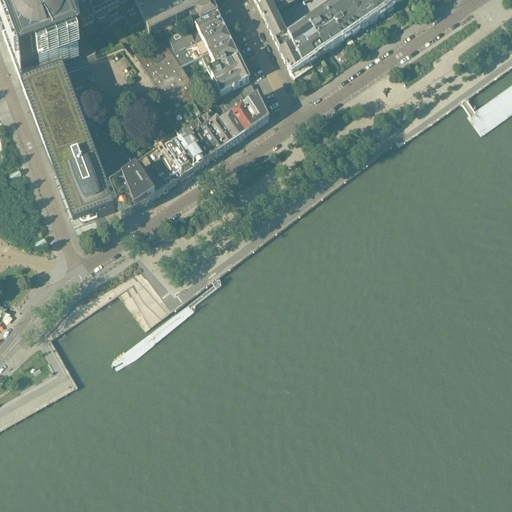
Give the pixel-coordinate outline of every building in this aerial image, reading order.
[(43,0),(0,16),(0,31),(9,57),(17,78),(43,146),(45,151),(54,177),(53,177),(76,238),(118,223),(114,212),(117,211),(115,207),(116,207),(121,205),(116,192),(110,194),(110,193),(109,193),(63,70),(60,62),(78,56),(56,0),(43,0)] [(77,8),(86,4),(83,0),(67,0),(82,29),(95,23),(88,8),(81,11),(80,9),(78,10),(77,8)] [(105,20),(105,19),(105,18),(120,11),(114,0),(83,0),(86,4),(93,0),(94,0),(97,3),(88,8),(95,23),(98,21),(99,22),(100,23),(101,23),(102,23),(103,23),(104,22),(105,21),(105,20)] [(134,6),(130,0),(114,0),(120,11),(122,15),(118,16),(121,23),(125,22),(131,33),(144,27),(134,6)] [(150,38),(157,35),(190,19),(195,30),(217,18),(212,8),(208,0),(130,0),(134,6),(144,27),(150,38)] [(252,0),(265,25),(277,19),(275,15),(304,0),(252,0)] [(363,0),(346,0),(341,3),(360,30),(377,18),(363,0)] [(389,0),(363,0),(377,18),(394,7),(389,0)] [(341,3),(324,15),(342,42),(360,30),(341,3)] [(306,27),(307,27),(311,34),(321,49),(321,53),(323,55),(342,42),(324,15),(306,27)] [(202,44),(224,33),(217,18),(195,30),(169,42),(176,56),(188,50),(192,48),(202,44)] [(302,70),(288,40),(277,19),(265,25),(289,74),(288,74),(289,75),(290,78),(302,70)] [(307,27),(303,30),(288,40),(302,70),(323,55),(321,53),(321,49),(311,34),(307,27)] [(237,60),(224,33),(202,44),(188,50),(176,56),(173,58),(190,84),(209,74),(237,60)] [(157,35),(150,38),(155,49),(162,46),(157,35)] [(190,84),(173,58),(164,45),(162,46),(155,49),(134,58),(161,98),(172,115),(174,118),(184,112),(192,106),(201,100),(190,84)] [(249,84),(237,60),(209,74),(220,99),(249,84)] [(255,96),(251,88),(239,94),(243,102),(255,96)] [(207,105),(216,99),(214,94),(204,100),(207,105)] [(269,124),(258,102),(257,100),(246,108),(243,102),(239,94),(220,103),(229,116),(231,119),(245,140),(256,132),(269,124)] [(233,148),(219,127),(201,100),(192,106),(224,154),(233,148)] [(142,106),(131,111),(135,117),(141,112),(142,113),(145,111),(142,106)] [(224,154),(192,106),(184,112),(216,160),(224,154)] [(216,160),(184,112),(174,118),(178,124),(207,166),(216,160)] [(146,113),(137,119),(139,123),(149,116),(146,113)] [(207,166),(178,124),(174,118),(172,115),(165,119),(171,128),(179,139),(181,140),(184,144),(175,150),(185,164),(193,175),(207,166)] [(245,140),(231,119),(229,116),(222,120),(224,123),(219,127),(233,148),(245,140)] [(155,201),(181,184),(163,158),(158,150),(143,160),(132,168),(136,174),(137,175),(136,176),(137,178),(155,201)] [(175,150),(163,158),(181,184),(193,175),(185,164),(175,150)] [(155,201),(137,178),(136,176),(137,175),(136,174),(120,185),(109,192),(110,193),(110,194),(116,192),(121,205),(116,207),(125,222),(133,217),(155,201)]
